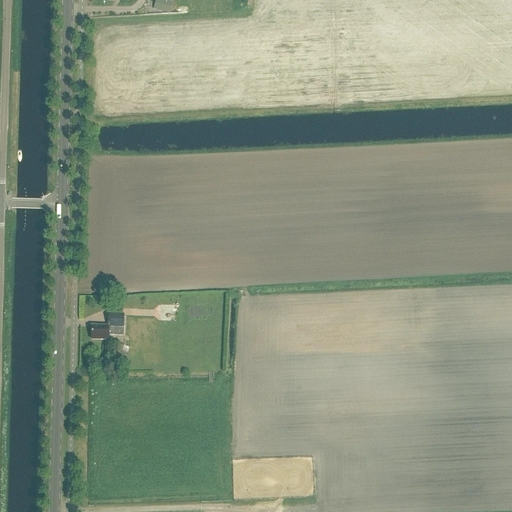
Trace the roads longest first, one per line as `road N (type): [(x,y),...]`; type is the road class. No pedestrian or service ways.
road 1 (secondary): [(53,511),(61,204)]
road 2 (secondary): [(61,204),(67,0)]
road 3 (unclassified): [(1,203),(6,0)]
